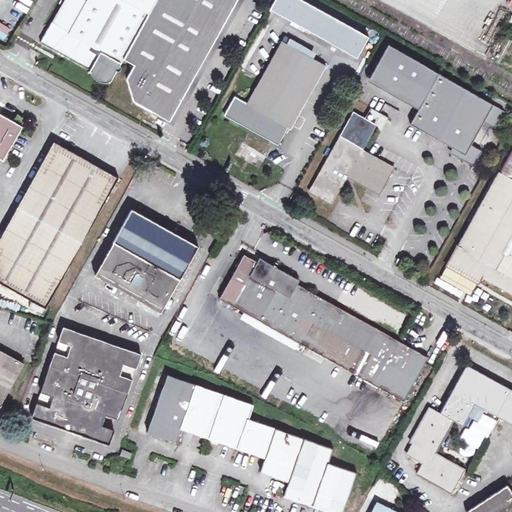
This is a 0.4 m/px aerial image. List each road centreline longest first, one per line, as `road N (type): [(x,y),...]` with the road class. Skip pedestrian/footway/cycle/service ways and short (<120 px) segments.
road 1 (unclassified): [(0,63),(511,351)]
road 2 (unclassified): [(195,511),(0,441)]
